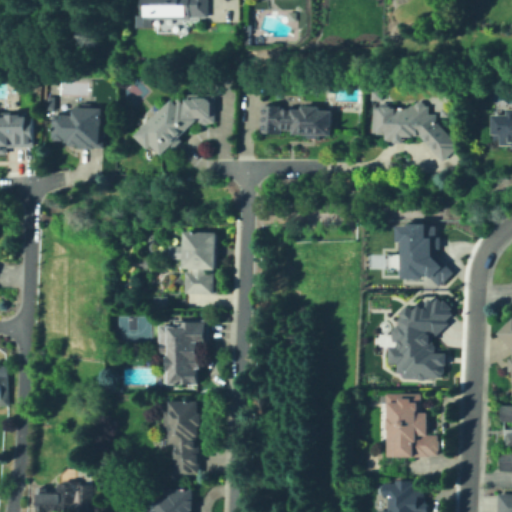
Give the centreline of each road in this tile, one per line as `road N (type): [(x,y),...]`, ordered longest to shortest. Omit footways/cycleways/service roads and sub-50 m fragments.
road 1 (residential): [(12,511),(33,184),(5,185)]
road 2 (residential): [(247,165),(233,511)]
road 3 (residential): [(511,221),(482,252),(475,283),(467,511)]
